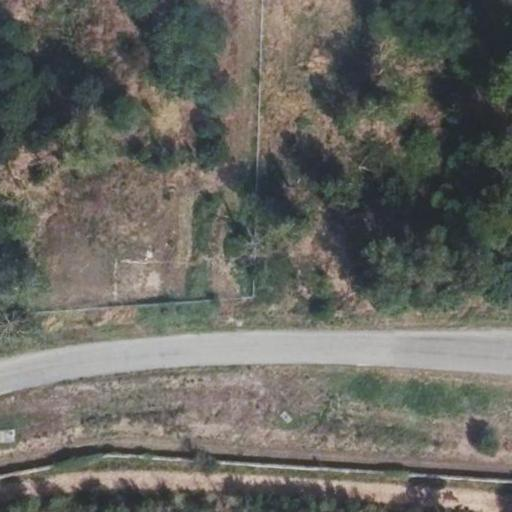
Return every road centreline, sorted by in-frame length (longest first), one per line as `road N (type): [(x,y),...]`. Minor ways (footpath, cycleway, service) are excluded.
road 1 (track): [(511,461),(114,432),(0,457)]
road 2 (track): [(478,500),(143,475),(0,494)]
